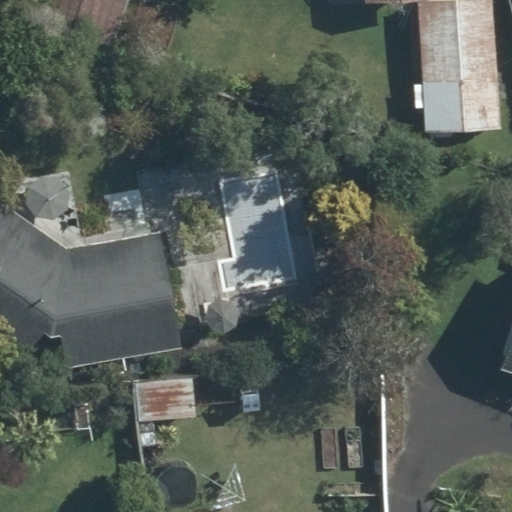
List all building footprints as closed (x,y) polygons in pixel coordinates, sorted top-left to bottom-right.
[(125,0),(0,0),(118,30),(125,0)] [(448,101),(448,125),(495,124),(492,0),(471,0),(440,1),(440,13),(411,13),(414,102),(448,101)] [(347,15),(344,58),(398,62),(401,19),(347,15)] [(292,155),(154,182),(181,326),(320,299),(292,155)] [(25,217),(0,200),(0,352),(22,368),(171,347),(150,200),(25,217)] [(511,299),(494,358),(511,363),(511,299)] [(194,367),(136,372),(140,420),(198,415),(194,367)] [(366,372),(318,371),(317,417),(365,418),(366,372)]
